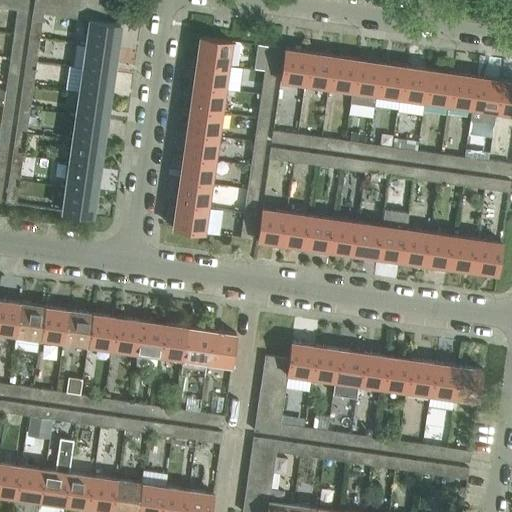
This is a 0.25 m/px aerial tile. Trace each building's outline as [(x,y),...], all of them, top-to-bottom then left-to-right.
[(15,8),(16,0),(4,0),(3,6),(15,8)] [(27,10),(28,0),(16,0),(15,8),(17,8),(27,10)] [(46,12),(47,0),(34,0),(33,11),(43,12),(46,12)] [(58,14),(59,0),(47,0),(46,12),(58,14)] [(69,16),(71,0),(59,0),(58,14),(69,16)] [(81,18),(83,0),(71,0),(69,16),(81,18)] [(93,19),(95,0),(83,0),(81,18),(90,19),(93,19)] [(105,20),(107,0),(95,0),(93,19),(105,20)] [(24,34),(27,10),(17,8),(14,32),(24,34)] [(40,35),(43,12),(33,11),(30,34),(40,35)] [(117,46),(121,23),(105,20),(93,19),(90,19),(87,42),(117,46)] [(20,57),(24,34),(14,32),(10,56),(20,57)] [(37,59),(40,35),(30,34),(27,58),(37,59)] [(229,63),(232,39),(199,35),(196,59),(229,63)] [(114,70),(117,46),(87,42),(83,66),(114,70)] [(276,71),(279,46),(268,44),(264,69),(276,71)] [(303,82),(308,50),(285,47),(280,78),(303,82)] [(328,85),(333,54),(308,50),(303,82),(328,85)] [(352,89),(356,57),(333,54),(328,85),(352,89)] [(17,81),(20,57),(10,56),(7,80),(17,81)] [(376,92),(381,61),(356,57),(352,89),(350,101),(374,105),(376,92)] [(33,84),(37,59),(27,58),(23,82),(33,84)] [(196,59),(193,83),(225,87),(239,89),(242,66),(229,64),(229,63),(196,59)] [(400,96),(405,64),(381,61),(376,92),(400,96)] [(424,99),(429,68),(405,64),(400,96),(424,99)] [(110,95),(114,70),(83,66),(80,90),(110,95)] [(448,103),(453,71),(429,68),(424,99),(448,103)] [(272,94),(276,71),(264,69),(261,92),(272,94)] [(472,106),(476,74),(453,71),(448,103),(472,106)] [(496,109),(500,78),(476,74),(472,106),(470,118),(494,122),(496,109)] [(511,111),(511,79),(500,78),(496,109),(511,111)] [(14,105),(17,81),(7,80),(3,104),(14,105)] [(30,107),(33,84),(23,82),(20,106),(30,107)] [(222,111),(225,87),(193,83),(189,107),(222,111)] [(107,118),(110,95),(80,90),(76,114),(107,118)] [(269,118),(272,94),(261,92),(258,116),(269,118)] [(0,127),(10,129),(14,105),(3,104),(0,127)] [(26,131),(30,107),(20,106),(16,130),(26,131)] [(218,135),(222,111),(189,107),(186,130),(218,135)] [(103,142),(107,118),(76,114),(73,138),(103,142)] [(265,141),(269,118),(258,116),(254,140),(265,141)] [(0,152),(7,153),(10,129),(0,127),(0,152)] [(295,143),(297,132),(273,128),(271,140),(295,143)] [(23,155),(26,131),(16,130),(13,154),(23,155)] [(218,135),(186,130),(182,155),(215,159),(218,135)] [(320,147),(321,135),(297,132),(295,143),(320,147)] [(343,150),(345,139),(321,135),(320,147),(343,150)] [(100,166),(103,142),(73,138),(69,162),(100,166)] [(368,153),(370,142),(345,139),(343,150),(368,153)] [(262,166),(265,141),(254,140),(251,164),(262,166)] [(392,157),(394,146),(370,142),(368,153),(392,157)] [(293,160),(294,149),(270,145),(269,157),(293,160)] [(416,160),(418,149),(394,146),(392,157),(416,160)] [(317,163),(318,152),(294,149),(293,160),(317,163)] [(440,163),(442,152),(418,149),(416,160),(440,163)] [(340,166),(342,155),(318,152),(317,163),(340,166)] [(463,167),(465,156),(442,152),(440,163),(463,167)] [(19,179),(23,155),(13,154),(9,178),(19,179)] [(212,182),(215,159),(182,155),(179,178),(212,182)] [(364,170),(366,159),(342,155),(340,166),(364,170)] [(487,170),(489,159),(465,156),(463,167),(487,170)] [(388,173),(389,162),(366,159),(364,170),(388,173)] [(511,173),(511,170),(511,162),(489,159),(487,170),(511,173)] [(96,190),(100,166),(69,162),(66,186),(96,190)] [(413,177),(415,166),(389,162),(388,173),(413,177)] [(259,189),(262,166),(251,164),(247,188),(259,189)] [(437,180),(438,169),(415,166),(413,177),(437,180)] [(460,183),(462,172),(438,169),(437,180),(460,183)] [(484,187),(486,176),(462,172),(460,183),(484,187)] [(509,190),(511,180),(511,179),(486,176),(484,187),(509,190)] [(16,203),(19,179),(9,178),(6,202),(16,203)] [(208,207),(212,182),(179,178),(176,203),(208,207)] [(93,214),(96,190),(66,186),(63,210),(93,214)] [(255,214),(259,189),(247,188),(244,213),(255,214)] [(281,241),(286,210),(287,202),(262,199),(256,238),(281,241)] [(205,231),(208,207),(176,203),(172,226),(205,231)] [(402,259),(406,227),(409,211),(384,208),(381,223),(376,255),(402,259)] [(305,245),(310,213),(286,210),(281,241),(305,245)] [(252,238),(255,214),(244,213),(240,236),(252,238)] [(329,248),(333,217),(310,213),(305,245),(329,248)] [(352,251),(357,220),(333,217),(329,248),(352,251)] [(376,255),(381,223),(357,220),(352,251),(376,255)] [(425,262),(430,230),(406,227),(402,259),(425,262)] [(449,265),(453,233),(430,230),(425,262),(449,265)] [(453,233),(449,265),(472,269),(477,237),(453,233)] [(497,272),(502,239),(477,236),(477,237),(472,269),(497,272)] [(0,330),(18,333),(22,301),(0,298),(0,330)] [(41,336),(45,305),(22,301),(18,333),(41,336)] [(64,340),(69,308),(45,305),(41,336),(64,340)] [(89,343),(93,311),(69,308),(64,340),(89,343)] [(93,311),(89,343),(113,346),(117,315),(93,311)] [(137,350),(142,318),(117,315),(113,346),(137,350)] [(160,353),(164,322),(142,318),(137,350),(160,353)] [(183,357),(188,325),(164,322),(160,353),(183,357)] [(207,360),(212,328),(188,325),(183,357),(207,360)] [(232,364),(236,332),(212,328),(207,360),(232,364)] [(286,383),(285,386),(309,389),(311,375),(316,343),(292,340),(289,357),(288,370),(286,383)] [(335,379),(339,346),(316,343),(311,375),(335,379)] [(335,379),(333,393),(356,396),(358,382),(359,382),(363,350),(339,346),(335,379)] [(382,386),(387,353),(363,350),(359,382),(382,386)] [(406,389),(411,357),(387,353),(382,386),(406,389)] [(288,370),(289,357),(265,354),(264,366),(288,370)] [(430,392),(435,360),(411,357),(406,389),(430,392)] [(454,396),(458,364),(435,360),(430,392),(454,396)] [(478,399),(482,367),(458,364),(454,396),(478,399)] [(262,379),(286,383),(288,370),(264,366),(262,379)] [(285,386),(286,383),(262,379),(260,392),(284,395),(285,386)] [(0,392),(7,394),(9,383),(0,381),(0,392)] [(31,397),(33,386),(9,383),(7,394),(31,397)] [(55,400),(57,389),(33,386),(31,397),(55,400)] [(79,404),(81,393),(57,389),(55,400),(79,404)] [(282,408),(284,395),(260,392),(258,404),(282,408)] [(103,407),(105,396),(81,393),(79,404),(103,407)] [(127,411),(129,400),(105,396),(103,407),(127,411)] [(28,414),(30,403),(6,399),(5,410),(28,414)] [(151,414),(153,403),(129,400),(127,411),(151,414)] [(52,417),(54,406),(30,403),(28,414),(52,417)] [(175,418),(177,407),(153,403),(151,414),(175,418)] [(281,421),(282,408),(258,404),(256,417),(281,421)] [(76,421),(78,409),(54,406),(52,417),(76,421)] [(199,421),(201,410),(177,407),(175,418),(199,421)] [(100,424),(102,413),(78,409),(76,421),(100,424)] [(223,425),(224,413),(201,410),(199,421),(223,425)] [(124,427),(126,416),(102,413),(100,424),(124,427)] [(326,440),(328,428),(329,414),(319,413),(317,427),(304,425),(302,436),(326,440)] [(148,431),(150,420),(126,416),(124,427),(148,431)] [(279,433),(280,422),(281,421),(256,417),(255,429),(279,433)] [(172,434),(174,423),(150,420),(148,431),(172,434)] [(302,436),(304,425),(280,422),(279,433),(302,436)] [(198,427),(174,423),(172,434),(196,438),(198,427)] [(221,441),(222,430),(198,427),(196,438),(221,441)] [(350,443),(352,432),(328,428),(326,440),(350,443)] [(374,446),(375,435),(352,432),(350,443),(374,446)] [(276,449),(278,438),(254,435),(252,447),(276,451),(276,449)] [(398,450),(399,439),(375,435),(374,446),(398,450)] [(301,453),(302,442),(278,438),(276,449),(301,453)] [(46,467),(41,499),(66,502),(70,470),(74,441),(61,439),(57,469),(46,467)] [(421,453),(423,442),(399,439),(398,450),(421,453)] [(324,456),(326,445),(302,442),(301,453),(324,456)] [(445,457),(447,446),(423,442),(421,453),(445,457)] [(348,460),(350,449),(326,445),(324,456),(348,460)] [(470,460),(471,449),(447,446),(445,457),(470,460)] [(274,463),(276,451),(252,447),(250,460),(274,463)] [(372,463),(374,452),(350,449),(348,460),(372,463)] [(396,466),(397,455),(374,452),(372,463),(396,466)] [(420,470),(421,459),(397,455),(396,466),(420,470)] [(443,473),(445,462),(421,459),(420,470),(443,473)] [(0,492),(17,495),(22,464),(0,460),(0,492)] [(272,476),(274,463),(250,460),(248,472),(272,476)] [(467,477),(469,467),(469,466),(445,462),(443,473),(467,477)] [(41,499),(46,467),(22,464),(17,495),(41,499)] [(89,506),(94,474),(70,470),(66,502),(89,506)] [(271,489),(272,476),(248,472),(246,485),(271,489)] [(113,509),(118,477),(94,474),(89,506),(113,509)] [(132,511),(136,511),(141,481),(118,477),(113,509),(132,511)] [(160,511),(165,484),(141,481),(136,511),(160,511)] [(184,511),(189,487),(165,484),(160,511),(184,511)] [(269,498),(271,489),(246,485),(245,498),(268,501),(269,498)] [(209,511),(213,491),(189,487),(184,511),(209,511)] [(253,511),(266,511),(268,501),(245,498),(243,510),(253,511)] [(291,511),(293,502),(269,498),(268,501),(266,511),(291,511)] [(316,511),(317,505),(293,502),(291,511),(316,511)]
